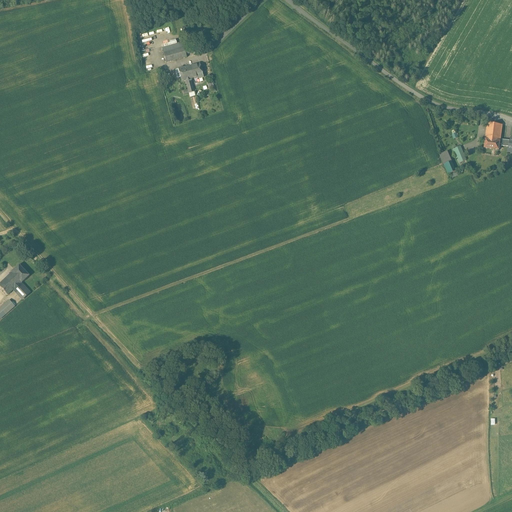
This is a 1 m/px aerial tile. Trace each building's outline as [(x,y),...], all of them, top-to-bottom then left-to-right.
[(148,34),(138,37),(146,69),(156,66),(148,34)] [(189,41),(162,48),(166,62),(186,57),(186,54),(192,53),(189,41)] [(199,64),(178,69),(181,82),(185,81),(190,80),(198,78),(203,76),(199,64)] [(190,80),(185,81),(188,94),(194,92),(190,80)] [(487,123),(485,140),(500,141),(500,140),(502,125),(487,123)] [(454,133),(447,137),(459,164),(466,160),(454,133)] [(500,141),(485,140),(484,148),(499,150),(500,144),(500,141)] [(447,152),(440,155),(448,175),(456,171),(447,152)] [(19,265),(11,272),(12,273),(21,283),(23,281),(29,276),(19,265)] [(12,273),(0,283),(0,287),(7,295),(13,290),(22,300),(27,295),(18,286),(20,284),(21,283),(12,273)] [(9,300),(0,308),(0,318),(14,306),(9,300)]
